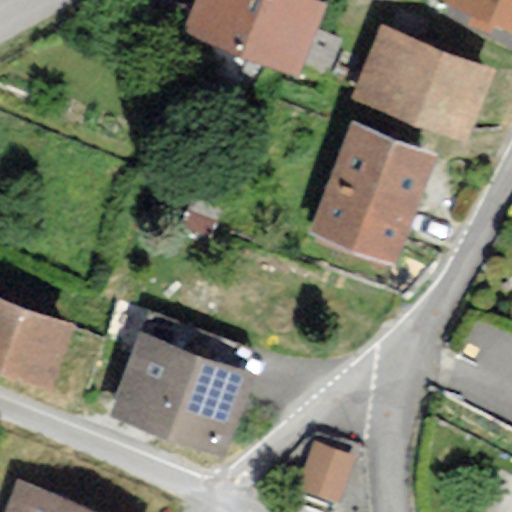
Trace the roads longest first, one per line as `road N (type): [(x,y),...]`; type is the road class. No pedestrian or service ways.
road 1 (residential): [(223,494),(0,403)]
road 2 (residential): [(511,167),(462,260),(383,367)]
road 3 (residential): [(383,367),(295,422),(223,494)]
road 4 (residential): [(383,367),(396,511)]
